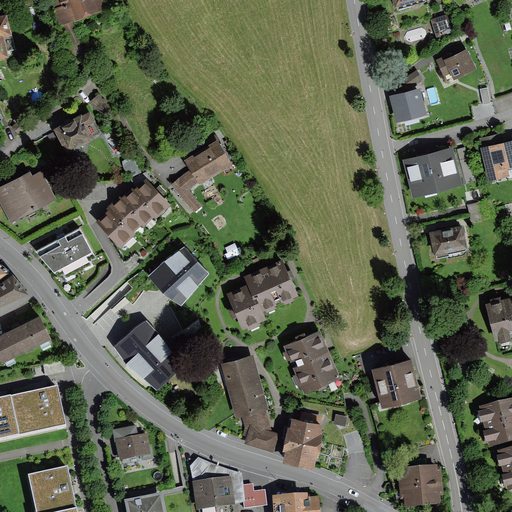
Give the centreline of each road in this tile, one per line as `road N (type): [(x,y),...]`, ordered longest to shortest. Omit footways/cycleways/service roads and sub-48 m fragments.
road 1 (primary): [(463,511),(381,148)]
road 2 (residential): [(102,366),(189,435),(381,511)]
road 3 (residential): [(0,244),(102,366)]
road 4 (primary): [(381,148),(354,0)]
road 5 (residential): [(114,511),(89,398),(102,366)]
road 6 (residential): [(381,148),(511,113)]
